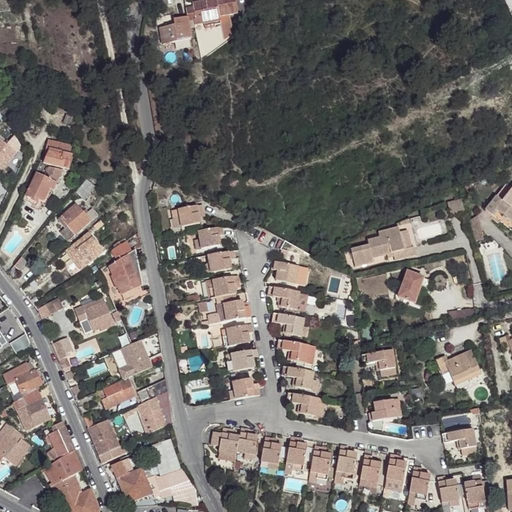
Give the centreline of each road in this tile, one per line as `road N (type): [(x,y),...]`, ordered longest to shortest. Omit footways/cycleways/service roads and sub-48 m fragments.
road 1 (residential): [(183,423),(142,175),(149,144),(129,25),(141,0)]
road 2 (residential): [(0,277),(31,318),(112,511)]
road 3 (unknown): [(144,189),(120,125),(105,0)]
road 4 (residential): [(441,469),(429,451),(275,423)]
road 5 (residential): [(275,423),(252,251)]
